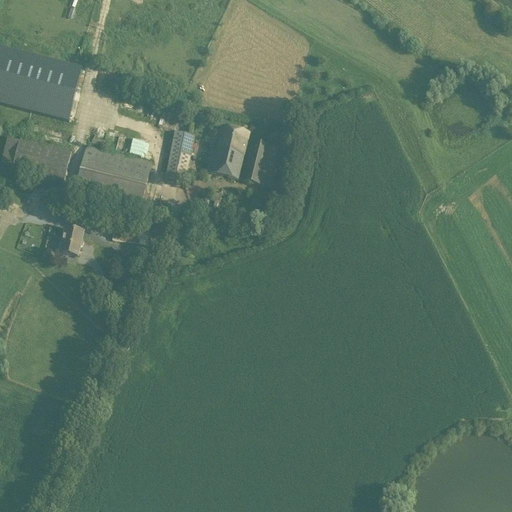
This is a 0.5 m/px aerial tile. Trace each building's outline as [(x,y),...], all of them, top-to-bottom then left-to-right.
[(44,12),(42,17),(59,22),(60,17),(44,12)] [(0,53),(0,107),(70,124),(82,74),(0,53)] [(248,152),(246,151),(250,135),(222,129),(218,145),(211,144),(209,151),(216,153),(211,176),(238,182),(239,181),(241,181),(241,183),(271,190),(281,151),(250,144),(248,152)] [(11,173),(63,186),(72,152),(21,139),(20,142),(7,139),(0,166),(0,167),(12,170),(11,173)] [(140,214),(152,164),(86,147),(73,198),(140,214)] [(167,168),(165,180),(185,184),(188,172),(167,168)] [(149,231),(114,226),(112,243),(146,248),(149,231)] [(60,254),(77,258),(83,236),(65,232),(60,254)]
